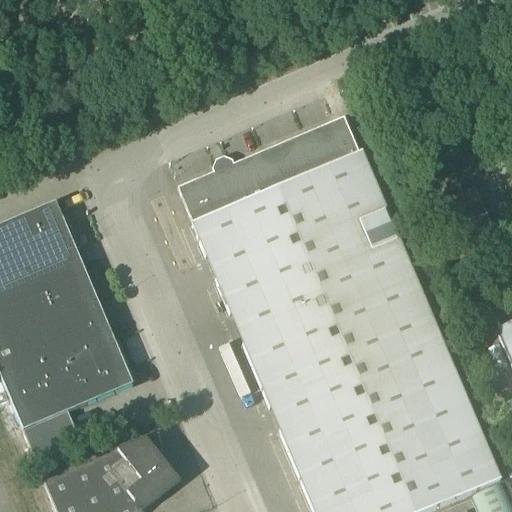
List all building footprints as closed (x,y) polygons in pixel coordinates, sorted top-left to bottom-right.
[(358,157),(342,120),(227,169),(226,167),(222,166),(217,167),(216,172),(216,173),(175,191),(191,228),(190,228),(309,511),(433,511),(498,485),(359,157),(358,157)] [(456,220),(481,209),(473,189),(448,200),(456,220)] [(37,213),(0,228),(0,300),(78,267),(72,253),(77,250),(64,220),(60,221),(53,206),(37,213)] [(497,245),(490,230),(465,241),(472,256),(497,245)] [(78,267),(0,300),(0,371),(104,328),(98,313),(103,311),(90,280),(85,282),(78,267)] [(490,296),(511,285),(511,277),(509,272),(484,283),(490,296)] [(511,324),(493,332),(511,374),(511,324)] [(104,328),(0,371),(0,387),(20,435),(33,465),(78,445),(66,416),(114,395),(130,389),(130,388),(124,377),(123,374),(124,373),(128,372),(115,341),(110,343),(104,328)] [(156,438),(42,486),(52,511),(145,511),(167,495),(177,487),(159,464),(159,459),(159,454),(158,449),(157,443),(156,438)] [(511,511),(501,488),(471,500),(475,511),(511,511)]
